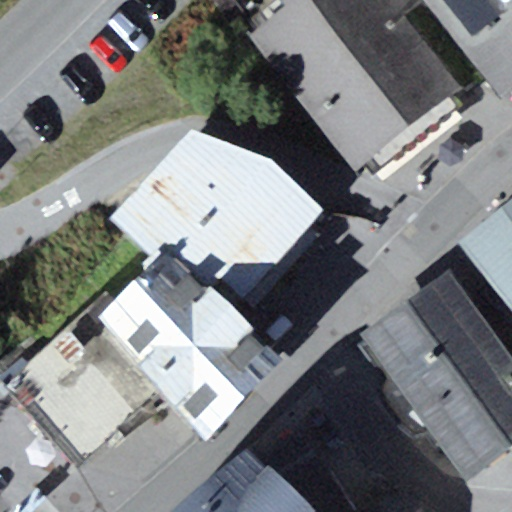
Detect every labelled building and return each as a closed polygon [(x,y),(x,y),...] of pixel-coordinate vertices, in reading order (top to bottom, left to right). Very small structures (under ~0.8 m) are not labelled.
[(257,25),(358,165),(471,85),(409,0),(274,0),(280,9),(257,25)] [(511,0),(435,0),(499,80),(511,69),(511,0)] [(173,161),(126,215),(232,306),(315,210),(262,164),(193,139),(173,161)] [(511,195),(470,223),(511,287),(511,195)] [(162,253),(95,318),(199,424),(266,358),(162,253)] [(511,443),(511,358),(444,267),(368,324),(476,470),(511,443)] [(295,511),(241,458),(186,511),(295,511)] [(415,511),(408,498),(377,511),(415,511)]
